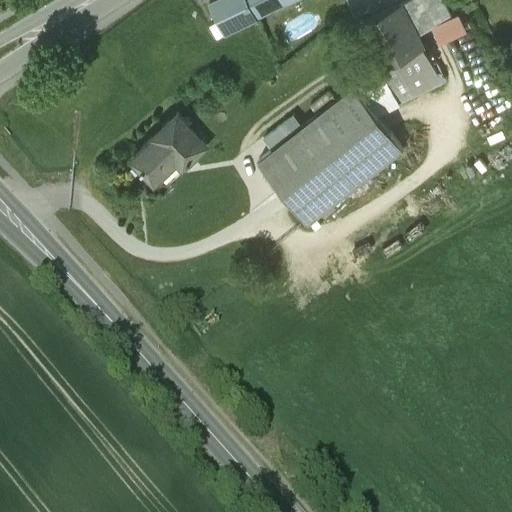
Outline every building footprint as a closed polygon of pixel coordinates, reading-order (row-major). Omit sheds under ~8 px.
[(226,36),(257,20),(246,0),(217,0),(210,4),(226,36)] [(246,0),(257,20),(300,0),(246,0)] [(444,0),(364,0),(372,16),(358,22),(383,74),(394,96),(438,74),(424,47),(425,46),(417,31),(452,15),(444,0)] [(394,96),(383,74),(366,83),(380,114),(399,104),(394,96)] [(354,85),(303,125),(294,114),(264,137),(273,148),(259,158),(309,221),(403,148),(354,85)] [(179,112),(134,154),(143,164),(141,166),(153,178),(162,170),(160,167),(170,158),(186,163),(194,156),(192,154),(207,141),(179,112)]
